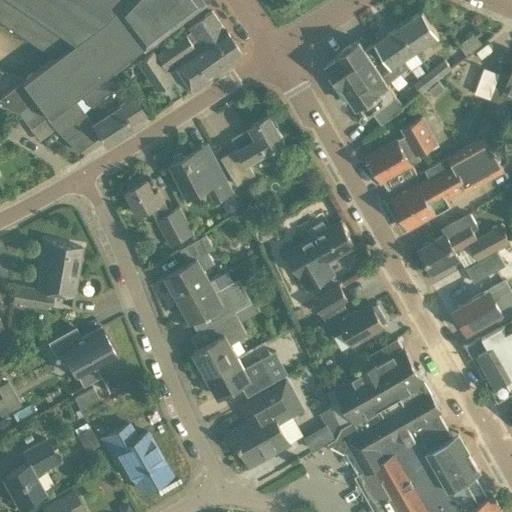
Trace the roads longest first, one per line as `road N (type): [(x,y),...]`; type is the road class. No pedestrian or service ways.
road 1 (residential): [(511,475),(392,267),(391,247),(272,51)]
road 2 (residential): [(81,177),(211,467),(213,494)]
road 3 (residential): [(81,177),(272,51)]
